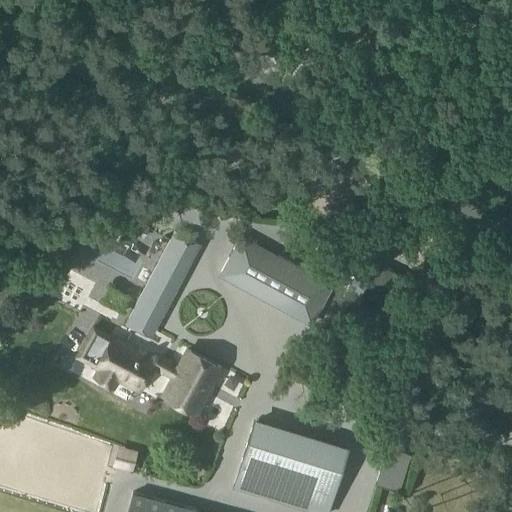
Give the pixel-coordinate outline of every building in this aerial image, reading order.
[(128,318),(150,329),(196,242),(174,231),(128,318)] [(240,235),(221,272),(309,319),(329,282),(240,235)] [(154,357),(112,334),(95,367),(98,368),(95,376),(113,386),(117,379),(138,390),(151,365),(172,376),(162,394),(197,412),(221,366),(187,348),(177,366),(155,354),(154,357)] [(326,511),(345,450),(253,421),(233,486),(315,511),(326,511)] [(117,445),(111,465),(131,470),(136,450),(117,445)] [(205,511),(133,492),(127,511),(205,511)]
